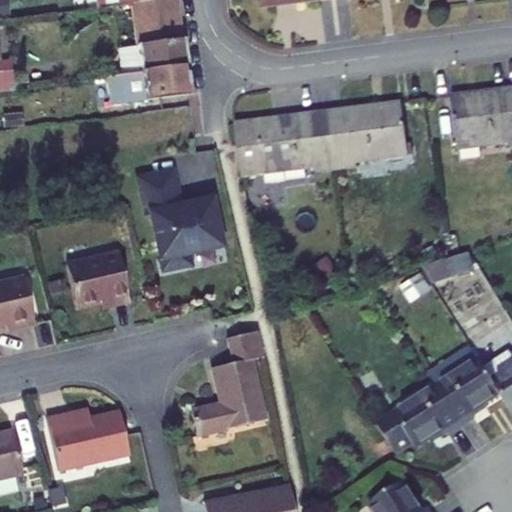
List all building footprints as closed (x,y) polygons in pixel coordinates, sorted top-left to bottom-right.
[(177,0),(157,0),(131,4),(138,48),(120,50),(123,76),(142,73),(163,72),(186,67),(177,0)] [(123,76),(106,78),(110,106),(189,94),(186,67),(163,72),(142,73),(123,76)] [(476,141),(477,146),(509,142),(510,147),(511,146),(511,88),(450,96),(457,144),(476,141)] [(406,155),(399,103),(327,113),(334,169),(355,166),(355,161),(406,155)] [(235,125),(241,175),(312,167),(313,172),(334,169),(327,113),(235,125)] [(150,217),(159,253),(162,252),(175,307),(201,301),(198,289),(231,282),(221,238),(190,245),(182,209),(150,217)] [(450,247),(469,245),(468,233),(448,235),(450,247)] [(100,302),(112,299),(114,306),(130,302),(119,252),(67,264),(78,307),(100,302)] [(447,261),(452,276),(473,268),(468,254),(447,261)] [(410,299),(427,289),(419,275),(402,286),(410,299)] [(0,326),(5,326),(6,330),(35,323),(24,277),(0,282),(0,326)] [(101,308),(114,306),(112,299),(100,302),(101,308)] [(287,310),(297,308),(297,301),(286,303),(287,310)] [(268,420),(254,360),(263,358),(257,332),(226,339),(232,364),(212,368),(219,404),(190,410),(196,437),(268,420)] [(484,369),(470,347),(428,373),(436,387),(461,426),(474,418),(471,412),(500,394),(492,381),(484,369)] [(511,350),(484,369),(492,381),(500,394),(511,412),(511,350)] [(417,373),(423,384),(430,380),(423,369),(417,373)] [(445,429),(448,435),(461,426),(436,387),(377,425),(395,455),(412,444),(415,448),(445,429)] [(68,414),(70,423),(91,418),(89,410),(68,414)] [(91,418),(70,423),(68,414),(47,419),(60,471),(130,455),(119,412),(91,418)] [(0,479),(23,473),(13,430),(0,433),(0,479)] [(429,511),(427,509),(421,511),(420,511),(402,483),(369,505),(373,511),(429,511)] [(294,511),(289,487),(206,502),(207,511),(294,511)] [(53,493),(56,506),(65,503),(62,491),(53,493)] [(43,492),(31,495),(35,510),(47,508),(43,492)]
